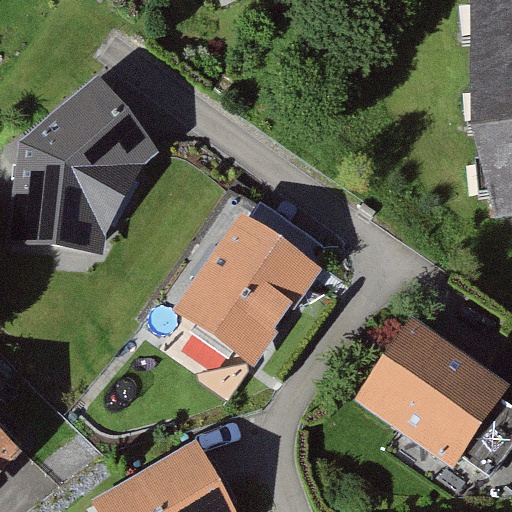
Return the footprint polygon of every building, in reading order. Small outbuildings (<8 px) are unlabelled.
[(511,246),(511,0),(475,0),(462,2),(496,249),(511,246)] [(91,91),(14,154),(4,260),(99,268),(107,211),(155,174),(91,91)] [(335,276),(246,210),(164,321),(253,387),(335,276)] [(508,393),(398,318),(337,407),(448,482),(508,393)] [(224,511),(179,443),(81,506),(85,511),(224,511)] [(0,454),(0,485),(15,470),(0,454)]
